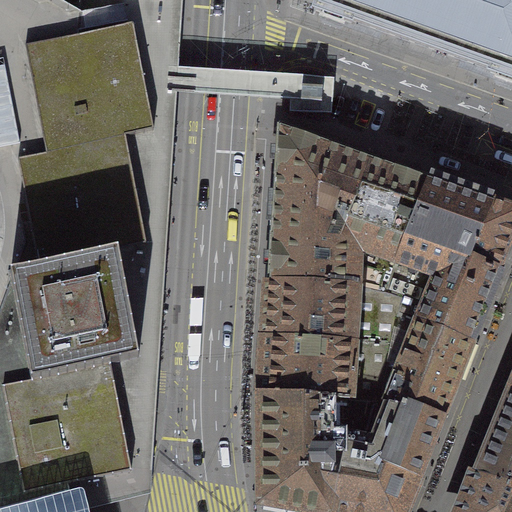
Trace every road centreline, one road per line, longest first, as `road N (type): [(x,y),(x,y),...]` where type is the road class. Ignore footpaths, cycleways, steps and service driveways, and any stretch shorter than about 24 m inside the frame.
road 1 (primary): [(208,511),(203,431),(228,29)]
road 2 (residential): [(511,121),(275,33),(228,29)]
road 3 (residential): [(433,511),(511,312)]
